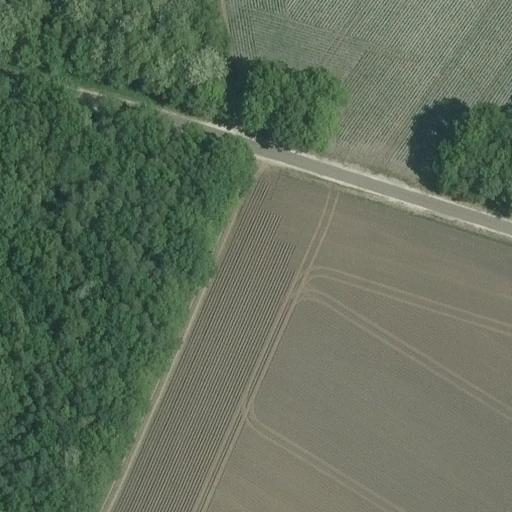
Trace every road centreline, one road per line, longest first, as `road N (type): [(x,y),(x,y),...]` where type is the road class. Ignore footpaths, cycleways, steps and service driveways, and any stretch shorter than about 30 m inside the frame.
road 1 (unclassified): [(511,231),(0,80)]
road 2 (track): [(109,511),(254,150)]
